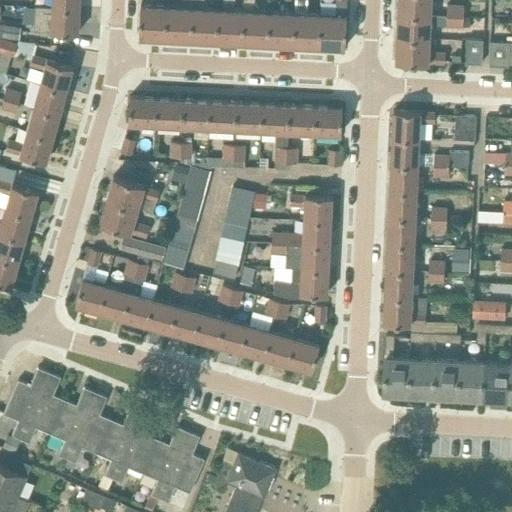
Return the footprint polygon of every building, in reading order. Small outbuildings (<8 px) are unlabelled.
[(165,38),(191,39),(193,0),(182,0),(183,6),(167,5),(165,38)] [(193,0),(191,39),(217,40),(219,7),(202,7),(202,0),(193,0)] [(243,42),(268,43),(270,10),(255,9),(255,0),(244,0),(244,9),(243,42)] [(399,0),(399,12),(432,14),(432,3),(432,0),(399,0)] [(165,38),(167,5),(141,3),(140,36),(165,38)] [(465,4),(447,3),(447,15),(464,15),(465,4)] [(80,7),(54,6),(36,5),(35,30),(79,32),(80,7)] [(243,42),(244,9),(219,7),(217,40),(243,42)] [(268,43),(294,44),(296,11),(270,10),(268,43)] [(294,44),(320,45),(322,13),(296,11),(294,44)] [(399,12),(397,36),(431,38),(432,14),(399,12)] [(347,14),(322,13),(320,45),(346,47),(347,14)] [(464,27),(464,26),(464,15),(447,15),(445,14),(445,26),(464,27)] [(473,16),(464,15),(464,26),(473,26),(473,16)] [(9,20),(8,24),(6,37),(30,41),(33,24),(9,20)] [(0,70),(6,73),(12,55),(14,56),(19,42),(0,36),(0,70)] [(431,38),(397,36),(396,61),(429,62),(445,62),(445,52),(437,52),(430,51),(431,38)] [(483,38),(468,38),(467,62),(482,62),(483,38)] [(510,41),(490,40),(489,65),(509,66),(510,41)] [(45,68),(41,82),(67,89),(73,65),(33,54),(30,64),(45,68)] [(60,113),(67,89),(41,82),(35,106),(60,113)] [(7,87),(4,97),(20,101),(22,91),(7,87)] [(129,122),(156,123),(157,96),(130,95),(129,122)] [(184,98),(157,96),(156,123),(182,124),(184,98)] [(17,112),(20,101),(4,97),(1,108),(17,112)] [(210,99),(184,98),(182,124),(209,126),(210,99)] [(237,100),(210,99),(209,126),(235,127),(237,100)] [(262,128),(263,102),(237,100),(235,127),(262,128)] [(263,102),(262,128),(276,129),(275,161),(287,161),(288,146),(289,130),(290,103),(263,102)] [(289,130),(315,131),(316,104),(290,103),(289,130)] [(343,106),(316,104),(315,131),(342,133),(343,106)] [(53,137),(60,113),(35,106),(28,129),(53,137)] [(394,109),(393,135),(420,137),(420,121),(435,122),(436,111),(421,110),(394,109)] [(476,115),(456,114),(455,139),(475,140),(476,115)] [(47,160),(53,137),(28,129),(24,143),(10,139),(7,149),(47,160)] [(391,162),(418,163),(419,150),(420,137),(393,135),(391,162)] [(136,139),(126,136),(121,150),(131,153),(136,139)] [(170,156),(181,156),(182,141),(171,140),(170,156)] [(193,141),(182,141),(181,156),(192,157),(192,163),(206,167),(207,152),(193,151),(193,141)] [(234,166),(235,143),(224,142),(223,166),(234,166)] [(245,144),(235,143),(234,166),(245,166),(245,164),(245,144)] [(299,147),(288,146),(287,161),(298,162),(299,147)] [(340,149),(330,148),(329,163),(340,164),(340,149)] [(449,165),(469,166),(470,151),(450,150),(450,154),(449,165)] [(511,151),(485,151),(484,161),(505,162),(511,162),(511,151)] [(435,153),(434,164),(449,165),(450,154),(435,153)] [(260,167),(269,167),(269,157),(261,156),(260,167)] [(186,177),(190,166),(177,162),(174,174),(186,177)] [(417,190),(418,174),(418,163),(391,162),(390,188),(417,190)] [(192,164),(188,176),(208,181),(211,169),(192,164)] [(449,165),(434,164),(434,176),(449,177),(449,165)] [(137,208),(153,213),(161,189),(114,175),(107,199),(137,208)] [(208,181),(188,176),(185,188),(205,194),(208,181)] [(6,206),(32,213),(39,190),(0,178),(0,189),(10,193),(6,206)] [(230,197),(253,202),(254,200),(255,191),(255,190),(233,185),(230,197)] [(201,206),(205,194),(185,188),(182,200),(201,206)] [(417,190),(390,188),(389,215),(416,216),(417,190)] [(304,218),(331,219),(332,195),(306,193),(306,194),(291,193),(290,204),(298,205),(304,205),(304,218)] [(230,197),(228,210),(250,215),(253,202),(230,197)] [(137,208),(107,199),(100,222),(131,231),(147,236),(150,225),(134,220),(137,208)] [(198,218),(201,206),(182,200),(178,213),(198,218)] [(0,230),(25,237),(32,213),(6,206),(3,219),(0,218),(0,230)] [(432,216),(448,217),(448,206),(432,206),(432,216)] [(225,222),(247,227),(250,215),(228,210),(225,222)] [(511,210),(504,210),(503,222),(511,222),(511,210)] [(194,230),(198,218),(178,213),(175,225),(194,230)] [(414,243),(415,228),(416,216),(389,215),(388,242),(414,243)] [(432,216),(431,228),(447,229),(448,217),(432,216)] [(331,219),(304,218),(303,232),(273,231),(272,241),(330,244),(331,219)] [(244,239),(247,227),(225,222),(222,234),(244,239)] [(191,242),(194,230),(175,225),(172,237),(191,242)] [(0,255),(19,261),(25,237),(0,230),(0,255)] [(123,232),(120,246),(163,256),(166,242),(123,232)] [(242,251),(244,239),(222,234),(220,247),(242,251)] [(188,255),(191,242),(172,237),(168,249),(188,255)] [(287,267),(293,267),(329,269),(330,244),(272,241),(272,253),(287,254),(287,267)] [(414,243),(388,242),(386,268),(413,269),(414,243)] [(102,250),(92,247),(88,262),(98,265),(102,250)] [(239,264),(242,251),(220,247),(217,259),(239,264)] [(511,247),(501,248),(501,259),(511,259),(511,247)] [(188,255),(168,249),(165,262),(184,267),(188,255)] [(456,271),(469,271),(469,251),(456,251),(456,271)] [(19,261),(0,255),(0,281),(12,285),(19,261)] [(123,316),(139,260),(128,257),(124,273),(125,273),(121,288),(107,283),(100,309),(123,316)] [(235,276),(239,264),(217,259),(214,271),(235,276)] [(430,259),(429,270),(445,271),(445,261),(445,259),(430,259)] [(511,270),(511,259),(501,259),(501,270),(511,270)] [(123,316),(147,322),(154,297),(142,293),(145,278),(146,279),(150,264),(139,260),(123,316)] [(241,281),(251,284),(252,284),(256,268),(245,265),(241,281)] [(328,293),(329,269),(293,267),(292,281),(275,280),(275,292),(291,297),(300,297),(300,292),(328,293)] [(386,268),(385,295),(412,296),(412,295),(413,269),(386,268)] [(445,282),(445,271),(429,270),(429,281),(445,282)] [(171,286),(182,289),(186,274),(176,271),(171,286)] [(197,277),(186,274),(182,289),(193,292),(197,277)] [(100,309),(107,283),(83,277),(76,303),(100,309)] [(219,299),(229,302),(234,287),(223,284),(219,299)] [(244,290),(234,287),(229,302),(240,305),(244,290)] [(427,296),(412,295),(412,296),(385,295),(384,321),(411,322),(426,323),(427,296)] [(154,297),(147,322),(170,329),(178,303),(154,297)] [(265,312),(276,316),(280,300),(269,297),(265,312)] [(291,303),(280,300),(276,316),(287,319),(291,303)] [(506,302),(474,301),(473,316),(506,317),(506,302)] [(170,329),(194,336),(201,310),(178,303),(170,329)] [(316,319),(326,319),(327,304),(316,304),(316,319)] [(201,310),(194,336),(218,342),(225,316),(201,310)] [(218,342),(241,349),(249,323),(225,316),(218,342)] [(431,320),(430,331),(437,332),(462,333),(462,322),(431,320)] [(486,342),(487,331),(487,322),(479,322),(478,341),(486,342)] [(249,323),(241,349),(265,356),(272,330),(249,323)] [(511,329),(511,323),(494,323),(493,331),(511,332),(511,329)] [(265,356),(289,362),(296,336),(272,330),(265,356)] [(411,340),(436,341),(437,332),(430,331),(412,330),(411,340)] [(462,333),(437,332),(436,341),(461,342),(462,333)] [(409,393),(410,356),(393,355),(395,334),(387,334),(385,356),(383,392),(409,393)] [(296,336),(289,362),(312,369),(319,343),(296,336)] [(409,393),(433,394),(435,358),(410,356),(409,393)] [(460,359),(435,358),(433,394),(458,395),(460,359)] [(458,395),(483,397),(485,361),(460,359),(458,395)] [(510,362),(485,361),(483,397),(508,398),(510,362)] [(12,433),(21,437),(50,370),(38,366),(31,383),(19,378),(4,412),(19,418),(12,433)] [(61,375),(50,370),(21,437),(30,441),(36,426),(51,432),(65,398),(54,393),(61,375)] [(65,398),(51,432),(65,438),(58,454),(68,457),(96,390),(85,385),(77,403),(65,398)] [(108,395),(96,390),(68,457),(76,461),(83,446),(97,452),(112,417),(100,412),(108,395)] [(112,417),(97,452),(112,458),(105,473),(114,477),(143,410),(131,405),(124,422),(112,417)] [(154,415),(143,410),(114,477),(123,481),(129,466),(144,472),(159,437),(147,432),(154,415)] [(159,437),(144,472),(158,478),(152,493),(151,492),(145,505),(153,508),(159,496),(161,497),(189,430),(177,425),(170,442),(159,437)] [(189,430),(161,497),(169,500),(176,485),(191,491),(205,457),(193,452),(201,435),(189,430)] [(20,441),(9,436),(4,447),(15,452),(20,441)] [(235,488),(262,500),(263,496),(265,497),(277,467),(238,451),(233,462),(225,458),(218,475),(226,478),(226,480),(236,485),(235,488)] [(0,487),(19,495),(32,464),(11,455),(7,466),(0,462),(0,487)] [(105,474),(100,486),(108,489),(113,478),(105,474)] [(226,478),(218,475),(215,482),(224,485),(226,480),(226,478)] [(0,487),(0,511),(2,511),(24,511),(28,501),(18,497),(19,495),(0,487)] [(82,500),(91,504),(96,491),(87,487),(82,500)] [(256,511),(262,500),(235,488),(224,511),(256,511)] [(106,495),(96,491),(91,504),(101,508),(106,495)]
